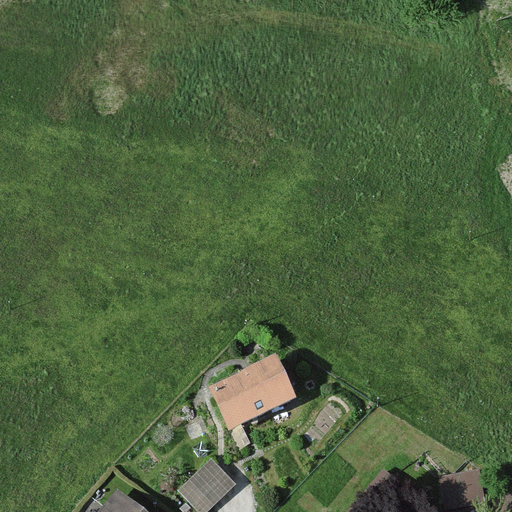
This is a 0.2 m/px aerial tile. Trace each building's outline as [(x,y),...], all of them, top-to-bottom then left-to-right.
[(216,394),(235,436),(306,406),(287,363),(216,394)] [(219,511),(239,491),(212,465),(181,497),(196,511),(219,511)] [(449,510),(492,502),(487,475),(444,483),(449,510)] [(400,511),(411,499),(389,480),(362,511),(400,511)] [(142,511),(124,497),(112,511),(142,511)]
